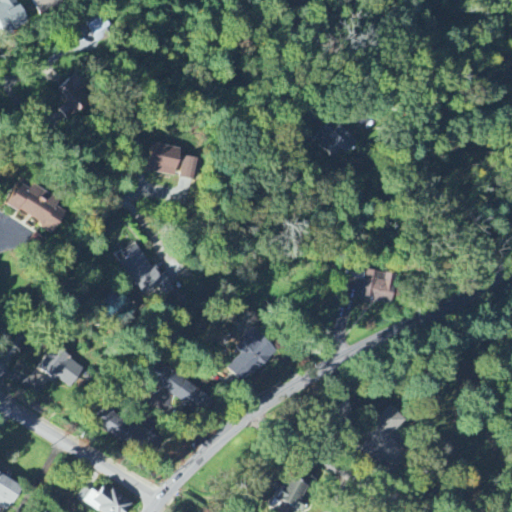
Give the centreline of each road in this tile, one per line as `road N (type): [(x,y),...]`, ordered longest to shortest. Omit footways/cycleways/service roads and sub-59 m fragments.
road 1 (residential): [(160,497),(215,439),(511,263)]
road 2 (residential): [(0,377),(153,156)]
road 3 (residential): [(254,414),(408,511)]
road 4 (residential): [(160,497),(0,411)]
